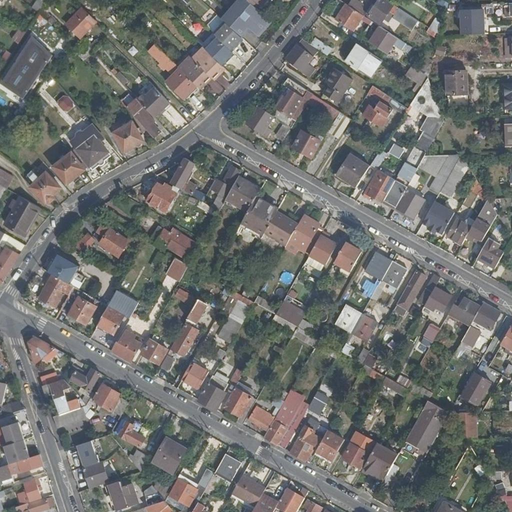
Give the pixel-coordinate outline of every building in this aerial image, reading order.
[(39,0),(34,8),(42,14),(50,0),(39,0)] [(259,37),(272,23),(246,0),(240,0),(227,16),(246,32),(249,28),(259,37)] [(248,0),(261,11),(269,2),(267,0),(248,0)] [(380,27),(390,13),(399,19),(405,23),(408,19),(400,13),(381,0),(377,6),(370,2),(362,14),(380,27)] [(23,2),(20,7),(38,20),(41,15),(23,2)] [(356,34),(363,39),(373,23),(346,5),(336,20),(353,32),(361,21),(364,23),(356,34)] [(68,27),(81,39),(98,23),(85,10),(68,27)] [(476,18),(463,18),(463,37),(482,36),(481,12),(476,12),(476,18)] [(232,52),(243,40),(241,38),(223,21),(218,16),(207,28),(218,39),(232,52)] [(223,21),(241,38),(246,32),(227,16),(223,21)] [(438,38),(442,25),(432,20),(429,31),(438,38)] [(395,44),(408,53),(411,49),(380,28),(375,35),(372,33),(369,38),(372,40),(370,43),(388,55),(395,44)] [(19,30),(12,41),(20,46),(27,36),(19,30)] [(1,82),(27,99),(58,53),(32,35),(1,82)] [(218,39),(207,51),(222,67),(234,54),(232,52),(218,39)] [(311,46),(303,40),(286,60),(309,78),(314,72),(308,66),(319,52),(311,46)] [(315,40),(311,46),(319,52),(327,57),(330,51),(315,40)] [(86,46),(77,54),(84,62),(93,53),(92,52),(86,46)] [(348,62),(372,78),(382,62),(359,46),(348,62)] [(437,46),(435,55),(443,58),(446,49),(437,46)] [(204,49),(193,60),(212,79),(214,81),(225,70),(222,67),(207,51),(204,49)] [(184,99),(197,86),(180,70),(180,69),(175,64),(161,51),(155,58),(174,76),(167,83),(184,99)] [(13,56),(8,53),(1,64),(6,67),(13,56)] [(180,69),(180,70),(197,86),(201,90),(212,79),(193,60),(191,58),(180,69)] [(411,68),(405,78),(415,85),(421,89),(427,80),(430,67),(432,63),(425,59),(421,75),(411,68)] [(327,85),(322,93),(338,104),(353,81),(333,68),(324,82),(327,85)] [(227,72),(225,70),(214,81),(216,83),(227,72)] [(467,109),(466,73),(445,73),(446,109),(467,109)] [(214,81),(212,79),(201,90),(203,92),(214,81)] [(288,89),(290,90),(276,110),(295,124),(313,96),(288,79),(284,86),(288,89)] [(421,89),(415,85),(411,91),(417,95),(419,92),(421,89)] [(373,87),(369,93),(403,116),(407,110),(373,87)] [(156,89),(140,103),(149,113),(156,121),(173,106),(156,89)] [(290,90),(288,89),(274,109),(276,110),(290,90)] [(129,92),(127,94),(146,116),(149,113),(140,103),(129,92)] [(419,92),(409,107),(428,117),(441,124),(440,120),(433,99),(419,92)] [(65,94),(57,104),(69,113),(76,104),(65,94)] [(127,94),(119,101),(137,120),(154,139),(160,133),(153,126),(154,125),(146,116),(127,94)] [(392,112),(380,104),(375,111),(387,119),(392,112)] [(270,130),(267,128),(273,118),(259,108),(247,126),(265,138),(270,130)] [(364,117),(381,128),(387,119),(375,111),(370,108),(364,117)] [(340,114),(328,132),(339,139),(351,121),(340,114)] [(424,134),(406,165),(416,171),(418,168),(424,158),(442,126),(441,124),(428,117),(420,132),(424,134)] [(70,141),(92,125),(87,118),(63,136),(74,150),(76,149),(70,141)] [(142,144),(144,143),(133,123),(129,125),(127,122),(113,130),(127,154),(137,147),(138,149),(141,149),(142,148),(143,147),(142,144)] [(285,125),(277,138),(283,143),(292,130),(285,125)] [(321,143),(303,132),(292,149),(311,160),(321,143)] [(109,154),(95,137),(77,151),(79,153),(91,167),(91,168),(109,154)] [(395,142),(391,154),(402,158),(406,146),(395,142)] [(381,151),(378,148),(367,165),(370,167),(381,151)] [(91,167),(79,153),(74,157),(86,171),(91,167)] [(55,168),(69,185),(86,172),(86,171),(74,157),(72,154),(66,160),(64,157),(62,160),(63,162),(55,168)] [(196,157),(192,164),(195,165),(196,166),(206,171),(210,165),(196,157)] [(352,157),(339,178),(356,189),(361,182),(370,169),(352,157)] [(437,178),(429,192),(438,198),(439,195),(461,157),(424,158),(418,168),(437,178)] [(462,157),(461,157),(439,195),(450,201),(468,167),(462,157)] [(205,201),(209,193),(186,181),(195,165),(192,164),(186,160),(171,184),(192,195),(191,197),(192,197),(198,201),(203,204),(205,201)] [(382,171),(366,196),(384,206),(385,203),(395,209),(405,192),(409,185),(415,175),(416,171),(406,165),(402,172),(404,173),(399,180),(382,171)] [(223,185),(216,182),(210,191),(223,198),(219,204),(224,206),(227,200),(232,191),(231,190),(240,174),(232,169),(223,185)] [(0,186),(7,190),(9,186),(14,179),(0,170),(0,186)] [(29,178),(36,185),(32,189),(46,204),(47,203),(51,204),(55,200),(54,197),(62,190),(48,174),(40,181),(34,174),(29,178)] [(419,177),(415,175),(409,185),(413,188),(419,177)] [(240,179),(232,191),(227,200),(228,201),(240,208),(248,213),(257,198),(261,191),(240,179)] [(474,187),(484,202),(486,198),(476,181),(474,187)] [(166,215),(180,191),(169,184),(164,192),(157,188),(151,199),(149,198),(146,202),(149,204),(148,205),(166,215)] [(424,202),(405,192),(395,209),(414,220),(424,202)] [(198,201),(192,197),(189,203),(195,207),(198,201)] [(257,198),(248,213),(242,224),(264,237),(265,234),(277,214),(263,206),(265,202),(257,198)] [(27,224),(30,226),(39,209),(22,199),(19,204),(14,202),(10,207),(15,210),(6,227),(21,235),(27,224)] [(228,201),(225,205),(238,213),(240,208),(228,201)] [(472,229),(468,236),(482,243),(483,242),(488,233),(496,220),(498,217),(497,216),(495,213),(488,201),(477,220),(472,229)] [(219,204),(215,202),(211,208),(220,213),(224,206),(219,204)] [(265,202),(263,206),(277,214),(277,213),(279,210),(265,202)] [(385,203),(384,206),(394,212),(395,209),(385,203)] [(456,216),(434,205),(422,226),(427,229),(426,232),(433,236),(435,233),(444,238),(456,216)] [(395,209),(394,212),(413,223),(414,220),(395,209)] [(109,212),(105,220),(128,233),(132,225),(109,212)] [(277,213),(277,214),(265,234),(287,247),(299,227),(284,219),(285,217),(277,213)] [(285,217),(284,219),(299,227),(299,225),(285,217)] [(299,225),(299,227),(287,247),(286,249),(297,256),(300,249),(311,255),(323,233),(318,230),(319,227),(304,218),(299,225)] [(458,221),(447,239),(461,248),(468,236),(472,229),(458,221)] [(242,224),(240,228),(262,241),(264,237),(242,224)] [(185,259),(194,243),(187,239),(184,243),(178,239),(181,235),(173,231),(170,235),(157,227),(149,241),(165,251),(167,248),(175,253),(180,256),(185,259)] [(129,243),(110,231),(100,246),(119,258),(129,243)] [(330,238),(323,233),(311,255),(310,256),(325,264),(327,265),(337,247),(328,241),(330,238)] [(6,236),(0,245),(0,285),(2,284),(25,247),(6,236)] [(94,242),(88,236),(75,249),(82,255),(94,242)] [(489,240),(487,244),(477,262),(494,272),(503,255),(497,251),(499,246),(489,240)] [(362,253),(346,244),(334,264),(350,273),(362,253)] [(164,257),(158,254),(151,267),(156,270),(164,257)] [(377,280),(373,287),(377,289),(380,291),(384,284),(396,291),(406,273),(391,264),(376,255),(366,273),(377,280)] [(58,256),(47,274),(52,276),(69,286),(80,268),(58,256)] [(310,256),(306,264),(320,272),(325,264),(310,256)] [(176,260),(167,275),(180,282),(189,267),(176,260)] [(284,272),(282,282),(292,283),(293,273),(284,272)] [(426,278),(416,272),(393,312),(402,318),(426,278)] [(54,309),(63,293),(69,296),(74,288),(69,286),(52,276),(39,300),(54,309)] [(435,277),(419,303),(425,307),(435,289),(441,280),(435,277)] [(373,296),(377,289),(365,282),(361,289),(366,292),(373,296)] [(74,288),(69,296),(60,310),(86,325),(96,308),(79,298),(82,293),(74,288)] [(115,296),(102,289),(95,301),(99,303),(109,308),(113,300),(115,296)] [(180,289),(176,297),(195,308),(199,301),(199,300),(180,289)] [(451,299),(435,289),(425,307),(433,313),(435,309),(443,314),(451,299)] [(231,316),(218,337),(231,345),(254,304),(233,292),(229,298),(238,303),(231,316)] [(82,293),(79,298),(96,308),(99,303),(95,301),(82,293)] [(287,296),(279,310),(276,316),(298,328),(302,321),(295,317),(299,310),(289,304),(292,299),(287,296)] [(208,301),(201,297),(199,300),(199,301),(206,305),(208,301)] [(238,303),(229,298),(222,311),(231,316),(238,303)] [(258,298),(254,304),(276,316),(279,310),(258,298)] [(458,308),(454,306),(448,316),(470,328),(473,322),(481,309),(464,299),(458,308)] [(113,300),(109,308),(98,327),(113,336),(124,318),(120,316),(126,307),(113,300)] [(199,301),(195,308),(187,321),(193,324),(195,325),(207,305),(206,305),(199,301)] [(484,304),(481,309),(473,322),(484,328),(490,331),(500,313),(484,304)] [(347,333),(342,341),(346,343),(350,345),(354,337),(366,344),(376,326),(361,317),(346,308),(335,326),(347,333)] [(306,314),(299,310),(295,317),(302,321),(306,314)] [(276,316),(273,321),(295,333),(298,328),(276,316)] [(197,332),(190,328),(193,324),(187,321),(185,324),(186,325),(171,350),(183,357),(197,332)] [(310,326),(302,321),(298,328),(306,333),(310,326)] [(438,322),(432,333),(437,336),(443,325),(438,322)] [(484,328),(473,322),(470,328),(459,346),(469,352),(484,328)] [(295,333),(293,336),(316,348),(316,346),(320,341),(319,341),(306,333),(298,328),(295,333)] [(511,328),(501,346),(507,349),(505,353),(511,357),(511,328)] [(137,336),(125,329),(111,353),(130,363),(141,345),(134,341),(137,336)] [(333,334),(326,330),(319,341),(320,341),(326,345),(333,334)] [(151,342),(150,342),(142,356),(159,365),(167,351),(157,346),(161,338),(155,335),(151,342)] [(34,338),(28,343),(35,364),(42,358),(46,363),(55,355),(51,351),(53,349),(34,338)] [(316,346),(337,358),(340,353),(326,345),(320,341),(316,346)] [(196,366),(205,349),(201,347),(192,363),(193,364),(184,381),(199,390),(208,373),(196,366)] [(369,354),(362,350),(356,361),(362,365),(368,355),(369,354)] [(220,351),(214,361),(220,364),(226,354),(220,351)] [(378,360),(368,355),(362,365),(365,366),(372,371),(378,360)] [(172,361),(166,357),(160,368),(166,372),(172,361)] [(71,381),(70,382),(88,392),(90,393),(100,375),(91,370),(88,375),(72,366),(65,378),(71,381)] [(365,366),(361,373),(382,385),(386,378),(384,377),(372,371),(365,366)] [(237,371),(230,383),(236,387),(243,374),(237,371)] [(55,374),(40,379),(42,387),(58,382),(55,374)] [(490,384),(475,375),(461,397),(477,406),(490,384)] [(226,386),(212,378),(199,401),(215,411),(225,394),(222,393),(226,386)] [(386,378),(382,385),(404,397),(408,391),(406,389),(386,378)] [(46,397),(53,395),(60,416),(77,410),(81,409),(78,401),(68,405),(63,392),(71,389),(64,380),(58,382),(42,387),(46,397)] [(406,389),(408,391),(428,402),(432,395),(410,382),(406,389)] [(109,410),(114,412),(121,417),(128,404),(119,399),(121,395),(103,385),(96,396),(93,395),(86,407),(89,412),(95,403),(109,410)] [(256,402),(235,390),(224,408),(239,417),(236,423),(242,427),(256,402)] [(90,393),(88,392),(81,402),(86,407),(93,395),(90,393)] [(327,401),(317,395),(307,411),(318,417),(327,401)] [(281,409),(286,402),(278,397),(273,404),(281,409)] [(450,415),(429,402),(408,440),(429,453),(450,415)] [(77,410),(80,416),(84,415),(88,414),(89,412),(86,407),(81,409),(77,410)] [(266,430),(273,416),(257,408),(250,421),(254,423),(253,426),(258,429),(260,426),(266,430)] [(60,416),(53,418),(57,429),(85,420),(84,415),(80,416),(77,410),(60,416)] [(294,419),(280,411),(276,417),(264,439),(278,447),(294,419)] [(479,413),(450,414),(450,415),(466,441),(480,441),(479,413)] [(309,419),(304,428),(315,434),(315,435),(320,426),(309,419)] [(135,428),(123,421),(116,434),(140,447),(144,439),(137,434),(141,427),(136,424),(135,428)] [(3,428),(9,446),(23,441),(17,423),(3,428)] [(458,430),(449,425),(444,433),(453,438),(458,430)] [(315,434),(304,428),(290,453),(306,462),(310,455),(319,440),(314,437),(315,435),(315,434)] [(327,433),(322,442),(314,457),(322,461),(324,457),(331,462),(343,442),(327,433)] [(322,442),(319,440),(310,455),(314,457),(322,442)] [(5,447),(10,466),(29,459),(23,441),(9,446),(5,447)] [(177,447),(167,441),(155,461),(166,468),(165,469),(172,473),(185,450),(178,445),(177,447)] [(399,455),(378,443),(363,470),(370,475),(371,473),(384,481),(387,476),(399,455)] [(117,454),(114,456),(131,476),(141,473),(135,467),(133,467),(121,453),(122,452),(116,444),(112,448),(117,454)] [(361,469),(369,455),(351,444),(343,459),(361,469)] [(133,459),(131,462),(135,467),(141,473),(141,474),(141,473),(148,460),(136,453),(133,459)] [(43,466),(39,455),(29,459),(10,466),(8,466),(11,476),(22,472),(22,473),(43,466)] [(238,467),(223,458),(209,483),(214,485),(218,479),(229,484),(238,467)] [(90,488),(107,483),(108,484),(119,480),(117,476),(107,479),(102,464),(84,470),(90,488)] [(0,468),(0,482),(0,483),(13,481),(11,476),(8,466),(0,468)] [(159,481),(154,489),(165,503),(167,499),(168,497),(177,480),(171,476),(165,485),(159,481)] [(384,481),(381,487),(385,489),(391,478),(387,476),(384,481)] [(266,490),(240,477),(231,494),(256,507),(260,499),(266,490)] [(170,496),(192,509),(191,510),(194,511),(203,494),(179,480),(170,496)] [(500,480),(492,483),(501,497),(510,497),(500,480)] [(27,493),(18,496),(21,506),(27,504),(41,500),(39,494),(34,481),(24,484),(27,493)] [(120,483),(110,486),(118,511),(137,505),(134,494),(127,496),(125,490),(122,491),(120,483)] [(214,485),(209,483),(203,493),(210,497),(215,486),(214,485)] [(155,498),(147,500),(149,508),(150,507),(164,503),(165,503),(154,489),(152,487),(148,490),(155,498)] [(297,496),(285,489),(276,507),(275,508),(283,511),(296,511),(307,492),(301,489),(297,496)] [(51,490),(39,494),(41,500),(53,496),(51,490)] [(409,491),(402,504),(415,511),(416,511),(423,500),(409,491)] [(167,499),(165,503),(172,511),(193,511),(194,511),(191,510),(186,511),(177,511),(170,502),(171,501),(168,497),(167,499)] [(451,497),(446,505),(454,511),(459,502),(451,497)] [(511,511),(511,504),(511,503),(511,502),(511,501),(510,497),(501,497),(510,511),(511,511)] [(51,498),(28,506),(27,504),(21,506),(16,508),(17,511),(38,511),(54,507),(51,498)] [(276,507),(260,499),(256,507),(253,511),(273,511),(275,508),(276,507)] [(307,511),(321,511),(323,511),(307,502),(303,509),(307,511)] [(171,511),(164,503),(150,507),(153,511),(171,511)]
